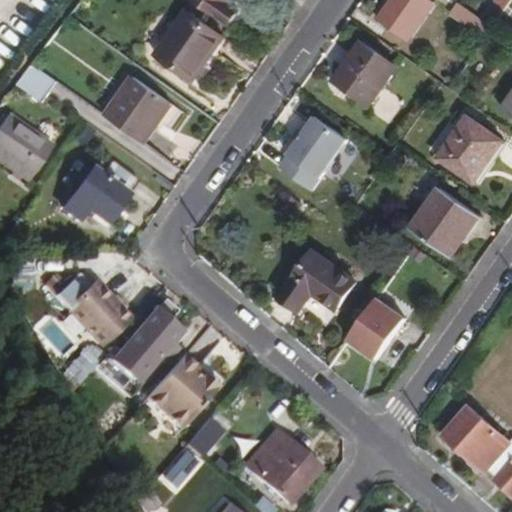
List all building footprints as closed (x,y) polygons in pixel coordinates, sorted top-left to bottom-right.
[(193,0),(230,26),(241,9),(237,7),(232,3),(233,0),(193,0)] [(409,41),(435,4),(429,0),(394,0),(380,21),(409,41)] [(511,0),(493,0),(491,4),(505,13),(511,1),(511,0)] [(488,39),(496,28),(461,3),(453,14),(488,39)] [(140,45),(154,54),(178,20),(164,10),(140,45)] [(195,81),(225,38),(188,12),(158,55),(195,81)] [(399,68),(365,43),(345,72),(349,75),(343,84),(373,105),(399,68)] [(33,64),(16,85),(42,103),(58,82),(33,64)] [(135,78),(108,117),(146,144),(155,131),(160,133),(177,108),(135,78)] [(0,161),(30,183),(54,148),(10,117),(0,132),(0,161)] [(477,182),(505,141),(472,117),(442,158),(477,182)] [(284,168),(316,191),(352,141),(319,118),(310,131),(298,147),(284,168)] [(298,147),(310,131),(303,130),(298,135),(298,147)] [(108,226),(139,182),(112,163),(102,176),(93,170),(65,209),(80,220),(86,211),(108,226)] [(461,239),(478,213),(444,189),(415,230),(453,257),(464,242),(461,239)] [(339,309),(358,284),(316,253),(284,298),(301,311),(315,293),(339,309)] [(111,284),(123,299),(139,287),(127,272),(111,284)] [(102,346),(129,321),(120,311),(123,307),(117,300),(112,302),(97,286),(92,289),(81,276),(58,298),(102,346)] [(346,345),(377,366),(410,318),(379,297),(346,345)] [(44,300),(28,305),(35,328),(51,323),(44,300)] [(177,315),(163,304),(121,352),(146,374),(158,360),(164,365),(177,350),(172,344),(180,334),(169,323),(177,315)] [(96,348),(65,384),(72,395),(105,356),(96,348)] [(197,371),(183,359),(146,401),(182,432),(218,391),(218,383),(210,377),(204,377),(201,380),(194,375),(197,371)] [(82,386),(72,396),(81,410),(93,395),(82,386)] [(114,403),(98,422),(113,436),(130,416),(114,403)] [(511,444),(511,445),(471,408),(446,436),(486,473),(490,469),(500,478),(496,482),(511,495),(511,444)] [(213,415),(185,446),(202,461),(230,431),(213,415)] [(98,422),(92,428),(103,447),(113,436),(98,422)] [(254,474),(285,438),(279,433),(248,468),(254,474)] [(320,469),(285,438),(254,474),(288,504),(320,469)] [(153,511),(159,508),(151,496),(141,503),(147,511),(153,511)] [(261,511),(276,511),(278,510),(263,497),(255,507),(261,511)]
